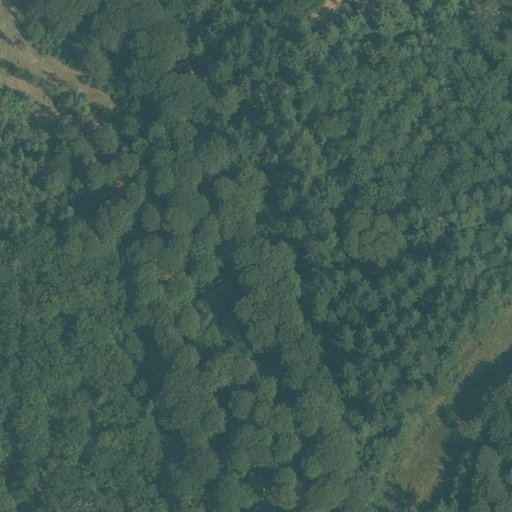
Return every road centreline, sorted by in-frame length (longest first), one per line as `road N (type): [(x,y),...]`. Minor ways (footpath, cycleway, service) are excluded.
road 1 (track): [(356,511),(217,125),(160,0)]
road 2 (track): [(217,125),(511,7)]
